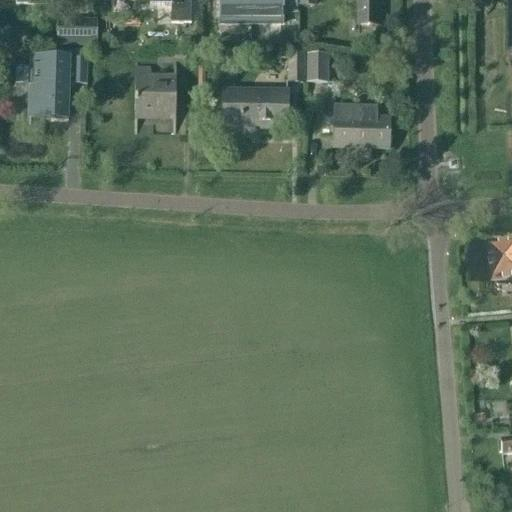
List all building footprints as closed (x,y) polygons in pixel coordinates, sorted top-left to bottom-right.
[(149,0),(149,6),(170,6),(170,25),(190,25),(190,0),(149,0)] [(220,0),(220,2),(220,26),(281,26),(281,14),(296,14),(295,0),(220,0)] [(315,0),(298,0),(298,8),(316,8),(315,0)] [(357,0),(358,26),(383,26),(383,12),(376,12),(375,0),(357,0)] [(96,22),(58,22),(58,44),(96,44),(96,22)] [(307,85),(327,84),(327,56),(307,56),(307,85)] [(289,85),(303,85),(303,57),(288,57),(289,85)] [(29,113),(29,127),(30,127),(30,119),(67,120),(68,86),(87,86),(87,60),(31,59),(30,70),(16,69),(15,87),(30,87),(30,99),(30,110),(29,110),(29,113)] [(135,64),(134,136),(136,136),(136,119),(173,119),(173,136),(175,136),(176,64),(173,64),(173,81),(149,81),(149,70),(137,70),(137,64),(135,64)] [(223,93),(223,128),(286,129),(287,95),(223,93)] [(335,119),(334,119),(333,150),(388,151),(389,121),(374,120),(374,110),(335,109),(335,119)] [(511,244),(505,245),(500,241),(493,241),(489,247),(488,247),(492,286),(511,283),(511,244)] [(483,384),(482,372),(469,373),(470,385),(483,384)] [(511,439),(500,441),(500,444),(498,444),(499,454),(501,454),(502,457),(511,455),(511,439)]
